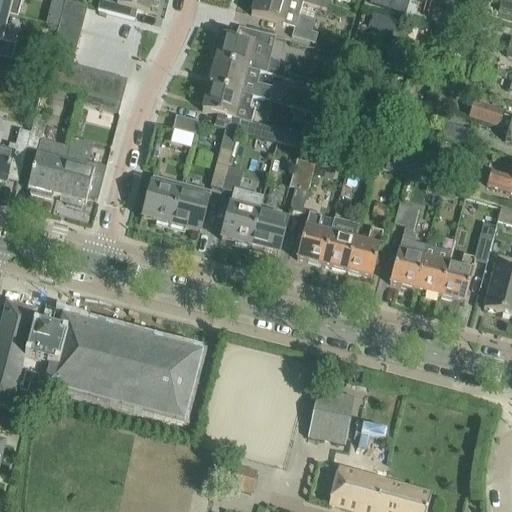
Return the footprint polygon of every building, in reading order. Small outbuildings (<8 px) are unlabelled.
[(0,0),(0,13),(9,15),(8,17),(18,19),(22,0),(0,0)] [(101,0),(98,10),(98,11),(115,15),(135,21),(137,12),(149,16),(152,0),(101,0)] [(298,16),(299,17),(303,5),(302,4),(290,0),(288,0),(256,0),(254,7),(258,8),(256,16),(252,15),(251,16),(295,29),(298,16)] [(303,0),(302,4),(303,5),(327,11),(331,0),(328,0),(303,0)] [(65,4),(62,14),(85,19),(88,8),(65,2),(65,4)] [(511,5),(502,2),(499,12),(511,16),(511,5)] [(0,59),(12,62),(16,47),(1,44),(8,17),(9,15),(0,13),(0,59)] [(82,31),(85,19),(62,14),(60,20),(59,25),(82,31)] [(315,21),(299,17),(298,16),(295,29),(292,38),(315,45),(318,35),(311,34),(315,21)] [(79,43),(82,31),(59,25),(57,32),(56,37),(79,43)] [(248,69),(259,72),(262,61),(268,39),(274,40),(274,39),(242,31),(240,40),(228,37),(222,36),(221,40),(217,38),(213,52),(218,53),(215,62),(248,69)] [(75,55),(79,43),(56,37),(54,43),(53,49),(75,55)] [(72,67),(75,55),(53,49),(50,61),(72,67)] [(76,91),(81,69),(72,67),(50,61),(44,83),(76,91)] [(259,72),(276,77),(279,65),(262,61),(259,72)] [(241,95),(248,69),(215,62),(211,78),(216,79),(214,87),(209,86),(209,87),(241,95)] [(494,87),(498,74),(477,67),(473,81),(494,87)] [(87,94),(93,72),(81,69),(76,91),(85,94),(87,94)] [(329,69),(324,88),(335,91),(339,72),(329,69)] [(99,97),(105,75),(93,72),(87,94),(99,97)] [(110,100),(116,78),(105,75),(99,97),(110,100)] [(128,81),(116,78),(110,100),(122,103),(128,81)] [(253,99),(270,103),(273,90),(256,86),(253,99)] [(251,124),(254,112),(258,100),(253,99),(241,95),(209,87),(205,103),(209,104),(207,112),(203,111),(202,112),(240,122),(241,121),(251,124)] [(119,115),(122,103),(110,100),(99,97),(87,94),(85,94),(82,105),(119,115)] [(469,120),(499,129),(505,112),(474,103),(469,120)] [(57,198),(66,165),(70,149),(42,142),(47,120),(36,117),(31,135),(27,150),(38,153),(28,190),(32,191),(30,196),(52,201),(53,197),(57,198)] [(511,132),(511,119),(504,117),(501,129),(505,130),(511,132)] [(176,118),(173,131),(194,137),(198,124),(176,118)] [(382,122),(375,120),(369,123),(367,130),(370,135),(377,137),(383,134),(385,127),(382,122)] [(277,131),(251,124),(241,121),(240,122),(237,134),(273,144),(274,143),(295,148),(298,136),(277,131)] [(469,148),(473,133),(445,124),(440,139),(469,148)] [(8,156),(0,154),(0,183),(6,185),(7,181),(18,184),(27,150),(31,135),(18,132),(14,147),(11,146),(8,156)] [(229,169),(234,153),(221,150),(210,189),(223,192),(229,169)] [(289,189),(295,191),(289,212),(302,216),(318,155),(301,150),(289,189)] [(340,158),(322,154),(318,168),(336,172),(340,158)] [(347,173),(371,181),(375,168),(351,160),(347,173)] [(426,182),(429,169),(401,161),(397,174),(426,182)] [(94,173),(66,165),(57,198),(86,206),(94,173)] [(250,249),(259,214),(263,200),(238,193),(244,173),(229,169),(223,192),(233,195),(221,241),(250,249)] [(511,179),(491,174),(487,188),(511,195),(511,179)] [(171,228),(180,193),(182,186),(153,178),(142,220),(171,228)] [(200,236),(211,194),(182,186),(180,193),(171,228),(200,236)] [(439,198),(453,203),(456,193),(442,188),(439,198)] [(372,215),(387,219),(390,209),(375,205),(372,215)] [(394,226),(405,229),(413,232),(418,212),(399,207),(394,226)] [(511,214),(501,211),(497,224),(511,228),(511,214)] [(279,256),(284,237),(288,222),(259,214),(250,249),(279,256)] [(321,268),(330,235),(318,231),(321,218),(310,215),(306,228),(305,228),(301,242),(302,242),(297,261),(321,268)] [(346,274),(355,242),(359,227),(335,219),(330,235),(321,268),(346,274)] [(371,281),(377,261),(380,248),(379,248),(383,235),(371,231),(367,246),(355,242),(346,274),(371,281)] [(390,286),(414,292),(423,260),(427,247),(415,244),(416,238),(403,234),(390,286)] [(481,238),(475,261),(476,261),(476,263),(487,266),(493,242),(481,238)] [(439,299),(447,267),(451,254),(427,247),(423,260),(414,292),(439,299)] [(511,261),(498,257),(495,268),(484,310),(511,317),(511,261)] [(464,305),(470,286),(473,273),(476,263),(476,261),(475,261),(463,258),(459,271),(447,267),(439,299),(464,305)] [(201,356),(200,356),(62,319),(61,322),(37,316),(37,315),(6,307),(0,329),(0,411),(10,414),(15,394),(42,401),(45,390),(183,427),(201,356)] [(345,446),(351,420),(355,400),(318,392),(308,439),(345,446)] [(11,417),(0,414),(0,464),(4,446),(0,444),(0,430),(7,432),(11,417)] [(427,511),(431,497),(384,483),(377,481),(365,478),(365,479),(303,461),(293,497),(305,501),(306,499),(350,511),(427,511)] [(257,474),(224,465),(218,488),(251,497),(257,474)]
